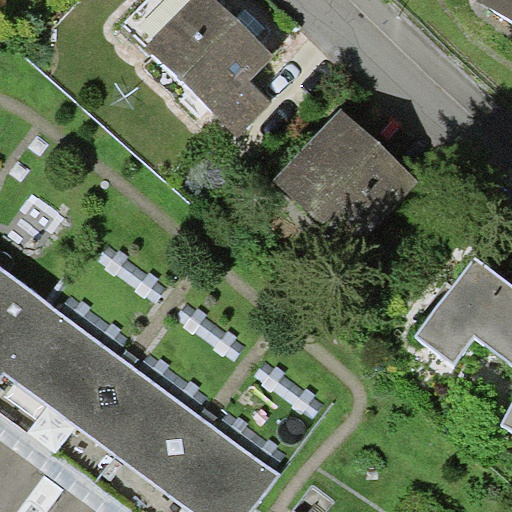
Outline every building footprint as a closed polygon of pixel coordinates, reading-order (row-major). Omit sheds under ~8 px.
[(283,50),(230,0),(198,0),(158,43),(248,128),(279,95),(259,76),(283,50)] [(511,0),(479,0),(479,2),(511,22),(511,0)] [(429,175),(350,108),(289,179),(368,246),(429,175)] [(511,283),(476,262),(437,330),(471,349),(482,331),(511,348),(511,283)] [(250,511),(277,476),(0,271),(0,379),(2,377),(183,511),(250,511)]
